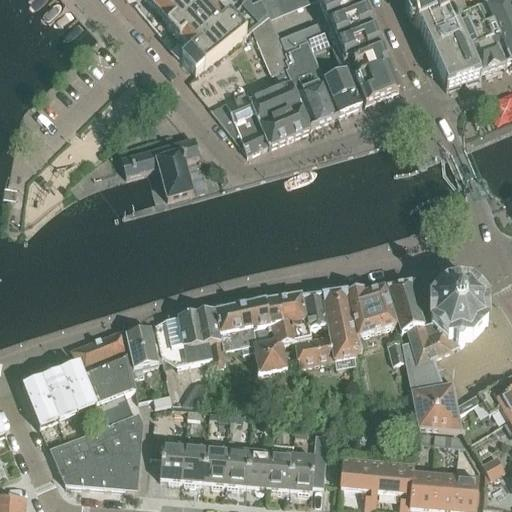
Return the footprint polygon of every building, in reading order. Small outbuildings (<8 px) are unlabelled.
[(268,21),(262,6),(252,11),(246,0),(137,0),(144,7),(145,6),(168,31),(165,34),(178,48),(179,47),(189,57),(189,58),(180,66),(195,81),(203,73),(204,74),(269,22),(268,21)] [(317,30),(279,45),(284,56),(326,38),(339,70),(346,67),(354,85),(380,74),(390,97),(373,104),(375,109),(389,103),(391,102),(397,100),(379,55),(379,54),(371,35),(371,34),(363,15),(362,14),(356,0),(313,0),(317,7),(325,26),(328,36),(320,39),(317,30)] [(511,0),(403,0),(417,32),(445,95),(480,83),(479,82),(510,71),(511,71),(511,70),(511,0)] [(220,112),(210,116),(245,161),(247,164),(268,154),(269,154),(310,137),(309,135),(292,93),(295,92),(287,74),(286,74),(283,67),(286,66),(283,58),(269,23),(252,36),(271,82),(273,81),(278,94),(249,106),(246,100),(225,108),(225,110),(220,112)] [(335,82),(330,72),(337,69),(325,41),(309,47),(311,54),(339,123),(361,114),(346,78),(335,82)] [(292,93),(309,135),(339,123),(311,54),(309,47),(283,58),(286,66),(283,67),(286,74),(287,74),(295,92),(292,93)] [(380,74),(354,85),(365,113),(375,109),(373,104),(390,97),(380,74)] [(230,79),(222,83),(226,93),(234,89),(230,79)] [(183,149),(120,167),(125,184),(147,178),(157,175),(166,206),(191,199),(182,168),(199,164),(194,146),(190,147),(183,149)] [(488,306),(472,290),(471,289),(471,283),(468,282),(449,282),(447,285),(447,290),(432,307),(431,330),(423,333),(433,365),(459,354),(458,352),(462,351),(464,349),(464,346),(472,346),(488,330),(488,306)] [(433,365),(423,333),(411,290),(387,295),(402,340),(407,339),(410,349),(401,352),(418,435),(463,438),(459,422),(480,409),(476,402),(458,412),(453,388),(444,390),(433,365)] [(361,297),(346,300),(358,345),(395,333),(383,296),(383,295),(364,302),(361,297)] [(297,350),(295,350),(296,351),(299,376),(334,368),(335,375),(355,371),(354,364),(356,364),(356,360),(362,358),(358,345),(346,300),(322,304),(328,333),(330,344),(310,348),(297,350)] [(302,303),(273,308),(275,320),(277,319),(279,332),(273,334),(277,354),(283,353),(296,351),(295,350),(297,350),(293,331),(307,328),(303,307),(302,303)] [(307,328),(293,331),(297,350),(310,348),(309,341),(308,336),(316,335),(328,333),(322,304),(303,307),(307,328)] [(214,352),(209,353),(212,366),(213,371),(216,375),(222,375),(225,369),(223,359),(241,355),(242,361),(254,359),(258,382),(280,378),(286,377),(283,353),(277,354),(273,334),(279,332),(277,319),(275,320),(273,308),(214,320),(220,351),(214,352)] [(167,329),(153,334),(161,369),(163,376),(212,366),(209,353),(214,352),(220,351),(214,320),(170,328),(167,329)] [(137,338),(127,340),(135,375),(145,373),(161,369),(153,334),(148,335),(148,332),(136,335),(137,338)] [(121,338),(71,358),(74,362),(77,370),(94,413),(134,397),(130,378),(121,338)] [(404,368),(400,350),(388,353),(393,371),(404,368)] [(77,370),(59,377),(76,422),(95,415),(94,413),(77,370)] [(209,372),(190,375),(191,382),(208,379),(209,372)] [(57,429),(76,422),(59,377),(41,385),(57,429)] [(39,436),(57,429),(41,385),(22,392),(39,436)] [(195,389),(182,411),(194,412),(198,412),(205,388),(195,389)] [(511,395),(504,401),(497,389),(476,402),(480,409),(488,422),(501,414),(506,423),(511,420),(511,395)] [(155,413),(172,409),(170,401),(153,404),(155,413)] [(209,402),(207,413),(215,414),(217,403),(209,402)] [(187,417),(187,424),(188,424),(199,425),(200,418),(187,417)] [(218,419),(218,427),(230,428),(232,428),(232,421),(218,419)] [(232,421),(232,428),(242,429),(243,421),(232,421)] [(137,497),(142,433),(138,423),(49,457),(65,492),(137,497)] [(260,423),(259,430),(274,432),(275,425),(260,423)] [(275,425),(274,432),(286,433),(286,426),(275,425)] [(307,437),(297,436),(296,443),(306,444),(307,437)] [(431,441),(419,440),(418,451),(430,452),(431,441)] [(182,488),(186,452),(164,450),(164,443),(152,441),(150,463),(162,464),(160,485),(182,488)] [(435,441),(434,452),(446,453),(447,442),(435,441)] [(294,462),(291,498),(312,500),(313,494),(324,495),(327,459),(320,442),(315,442),(312,464),(294,462)] [(450,453),(465,454),(459,443),(451,443),(450,453)] [(294,462),(292,462),(293,451),(273,450),(272,460),(268,496),(291,498),(294,462)] [(204,490),(207,454),(186,452),(182,488),(204,490)] [(225,492),(229,456),(207,454),(204,490),(225,492)] [(247,494),(251,458),(229,456),(225,492),(247,494)] [(268,496),(272,460),(251,458),(247,494),(268,496)] [(495,463),(481,471),(485,479),(500,471),(495,463)] [(374,511),(378,469),(343,466),(340,495),(366,498),(364,511),(374,511)] [(410,511),(414,472),(378,469),(374,511),(375,511),(377,499),(401,501),(400,511),(410,511)] [(500,471),(485,479),(490,487),(504,478),(500,471)] [(414,480),(414,472),(410,511),(432,511),(435,482),(414,480)] [(453,511),(456,484),(435,482),(432,511),(453,511)] [(476,511),(479,486),(456,484),(453,511),(476,511)] [(24,511),(26,506),(0,503),(0,511),(24,511)]
